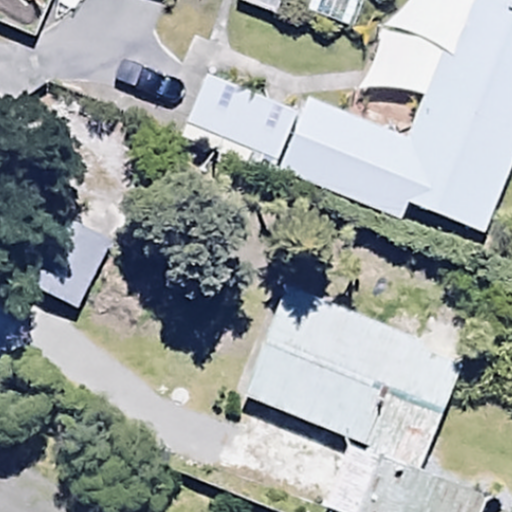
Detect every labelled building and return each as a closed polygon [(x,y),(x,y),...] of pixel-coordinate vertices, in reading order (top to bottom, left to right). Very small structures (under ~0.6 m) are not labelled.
[(511,186),(511,4),(501,0),(472,0),(413,146),(308,103),(303,115),(211,78),(186,140),(402,227),(411,206),(491,239),(511,186)] [(293,0),(233,0),(285,21),(293,0)] [(372,0),(312,0),(306,18),(360,36),(372,0)] [(87,320),(112,254),(56,233),(32,299),(87,320)] [(246,396),(358,443),(328,511),(500,511),(505,503),(424,470),(482,331),(438,313),(424,347),(289,291),(246,396)]
